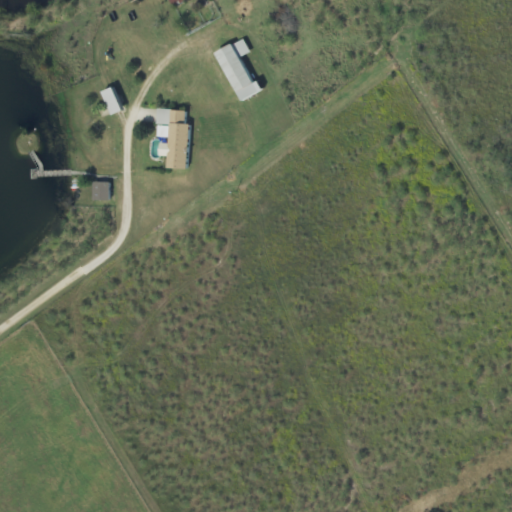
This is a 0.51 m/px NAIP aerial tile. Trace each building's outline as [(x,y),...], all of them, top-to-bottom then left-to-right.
[(166,0),(170,8),(189,0),(166,0)] [(239,58),(250,53),(243,39),(214,53),(238,103),(261,93),(256,81),(250,84),(239,58)] [(123,111),(116,87),(102,92),(109,116),(123,111)] [(185,171),(188,125),(184,125),(185,112),(157,110),(156,125),(168,126),(167,145),(158,144),(157,157),(167,158),(166,169),(185,171)] [(108,201),(109,184),(93,183),(92,201),(108,201)]
